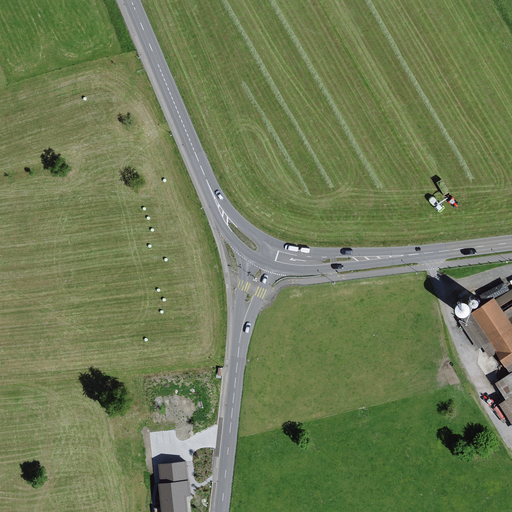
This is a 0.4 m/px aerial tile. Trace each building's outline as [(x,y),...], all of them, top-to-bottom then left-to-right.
[(511,289),(497,299),(500,305),(511,297),(511,289)] [(464,309),(466,310),(469,310),(471,309),(473,308),(475,306),(475,304),(475,302),(475,300),(473,298),(472,297),(470,296),(467,296),(465,297),(463,298),(462,300),(461,302),(462,305),(463,307),(464,309)] [(496,297),(460,320),(479,349),(483,347),(490,358),(498,353),(510,372),(511,371),(511,318),(510,320),(505,311),(500,305),(497,299),(496,297)] [(508,398),(511,395),(511,371),(497,381),(508,398)] [(511,395),(508,398),(502,402),(511,419),(511,395)] [(152,439),(144,441),(147,451),(155,449),(152,439)] [(137,445),(117,447),(119,457),(138,455),(137,445)] [(154,468),(146,468),(147,485),(159,485),(160,508),(166,508),(166,511),(193,511),(192,455),(169,456),(170,464),(159,465),(154,468)]
